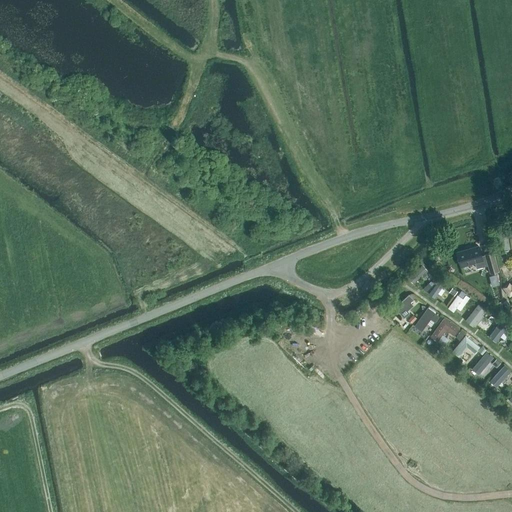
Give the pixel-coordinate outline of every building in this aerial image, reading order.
[(494,228),(498,250),(507,249),(503,226),(494,228)] [(488,265),(490,273),(499,271),(493,252),(481,256),(478,246),(456,252),(461,267),(475,262),(477,268),(488,265)] [(441,293),(447,283),(439,278),(430,292),(435,295),(438,291),(441,293)] [(508,296),(511,293),(511,279),(501,288),(508,296)] [(434,283),(431,280),(423,288),(426,291),(434,283)] [(456,312),(466,296),(458,291),(449,308),(456,312)] [(405,316),(411,310),(407,306),(416,298),(410,292),(395,305),(405,316)] [(423,329),(428,321),(433,325),(441,314),(428,304),(414,323),(423,329)] [(471,327),(483,312),(474,305),(462,320),(471,327)] [(408,319),(412,323),(417,318),(413,314),(408,319)] [(495,323),(498,320),(491,315),(488,318),(495,323)] [(460,327),(445,316),(431,334),(445,344),(450,337),(444,333),(447,329),(455,335),(460,327)] [(297,331),(323,336),(324,326),(299,322),(297,331)] [(495,323),(485,335),(490,340),(501,328),(495,323)] [(465,332),(461,329),(456,336),(459,340),(465,332)] [(497,367),(501,362),(496,358),(492,363),(497,367)] [(485,380),(494,388),(510,371),(501,363),(485,380)]
